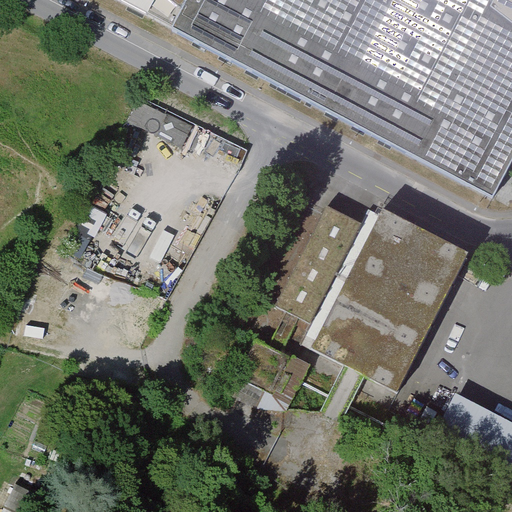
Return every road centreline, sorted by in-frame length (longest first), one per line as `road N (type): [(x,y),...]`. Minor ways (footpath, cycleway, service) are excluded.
road 1 (unclassified): [(511,253),(35,0)]
road 2 (unknown): [(262,120),(165,343),(164,362),(171,388),(189,408),(349,511)]
